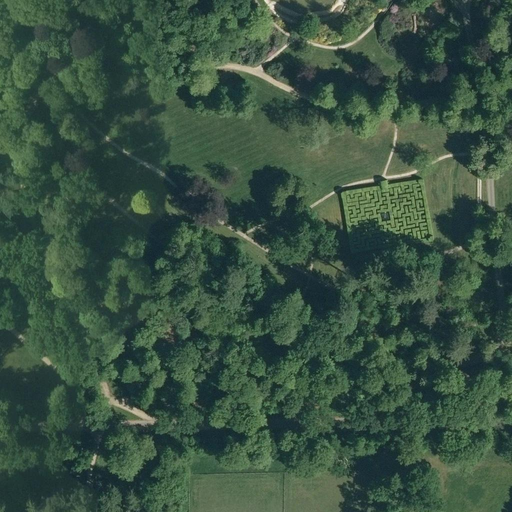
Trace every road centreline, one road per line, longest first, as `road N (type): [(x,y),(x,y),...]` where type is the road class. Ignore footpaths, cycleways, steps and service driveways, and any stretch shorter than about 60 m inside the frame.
road 1 (track): [(107,399),(24,199),(23,129),(67,53),(143,0)]
road 2 (track): [(44,0),(111,53),(157,67),(234,66),(310,98),(379,106),(481,97)]
road 3 (track): [(411,511),(408,393),(435,367),(479,358),(503,331)]
road 4 (track): [(156,424),(66,377),(0,318)]
